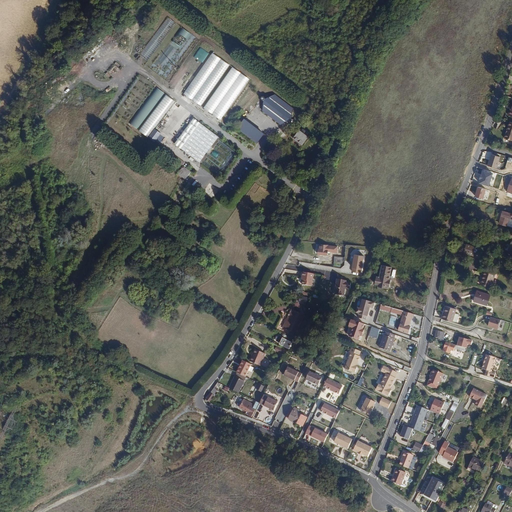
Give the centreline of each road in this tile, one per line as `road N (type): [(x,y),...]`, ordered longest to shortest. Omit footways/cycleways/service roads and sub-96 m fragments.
road 1 (residential): [(511,51),(445,237),(421,357),(372,480)]
road 2 (residential): [(311,198),(251,320),(198,403),(372,480)]
